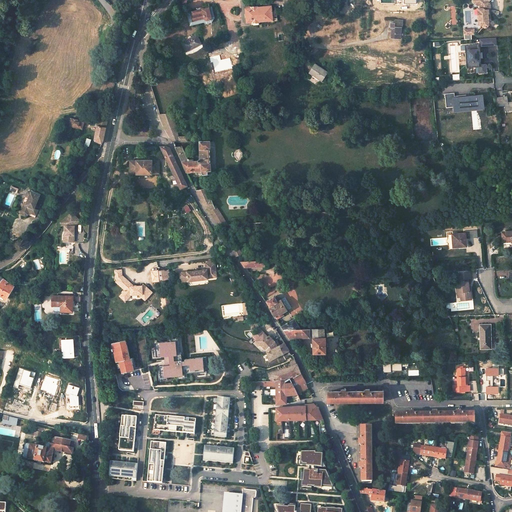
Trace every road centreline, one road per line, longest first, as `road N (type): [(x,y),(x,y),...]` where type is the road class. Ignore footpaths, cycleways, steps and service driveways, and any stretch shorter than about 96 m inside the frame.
road 1 (secondary): [(95,487),(89,269),(111,141)]
road 2 (residential): [(194,496),(200,474),(236,477),(235,392),(152,394),(138,491)]
road 3 (residential): [(314,387),(391,384),(399,404),(478,403)]
road 4 (residential): [(111,141),(38,235),(0,266)]
road 5 (residential): [(231,253),(314,387)]
road 6 (residential): [(364,511),(314,387)]
road 7 (residential): [(169,140),(231,253)]
